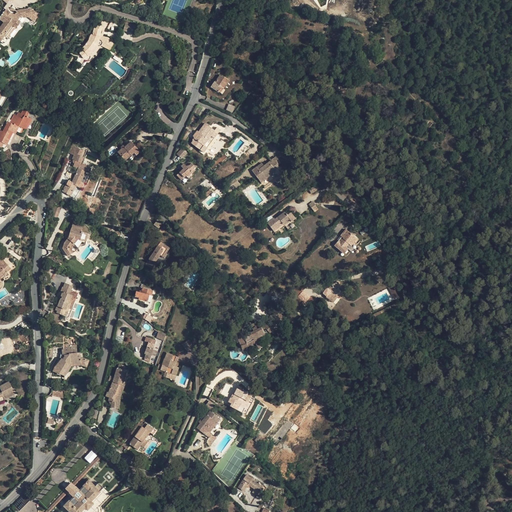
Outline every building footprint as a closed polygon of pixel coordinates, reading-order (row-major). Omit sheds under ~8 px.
[(9,6),(0,17),(0,19),(4,22),(0,27),(0,40),(4,44),(5,44),(6,43),(7,42),(8,41),(8,40),(8,39),(8,38),(6,37),(14,26),(16,27),(17,27),(18,26),(19,25),(20,23),(20,22),(20,21),(22,18),(28,17),(33,20),(30,24),(31,26),(32,26),(33,25),(34,25),(35,23),(35,22),(34,21),(39,15),(31,8),(15,11),(17,12),(14,15),(8,11),(11,7),(9,6)] [(111,51),(115,44),(110,42),(110,41),(110,40),(109,40),(109,39),(108,38),(107,38),(102,37),(104,28),(107,30),(111,21),(103,16),(98,25),(96,29),(94,28),(93,35),(92,34),(91,36),(90,37),(89,39),(88,42),(87,43),(85,45),(86,45),(84,47),(83,48),(76,62),(78,63),(83,65),(85,60),(88,61),(91,59),(91,54),(93,52),(95,50),(97,47),(101,46),(111,51)] [(123,31),(134,34),(136,26),(125,23),(123,31)] [(8,38),(16,27),(14,26),(6,37),(8,38)] [(93,52),(91,54),(91,59),(92,58),(94,55),(97,51),(99,49),(101,46),(97,47),(95,50),(93,52)] [(215,82),(214,82),(211,87),(219,92),(221,88),(223,89),(223,88),(229,80),(222,76),(221,77),(220,76),(215,82)] [(7,145),(10,139),(8,138),(11,131),(16,133),(17,131),(19,133),(23,134),(30,119),(27,117),(29,113),(23,110),(21,114),(19,112),(16,116),(14,115),(11,120),(9,119),(3,132),(1,131),(0,131),(0,146),(2,147),(4,143),(7,145)] [(215,130),(205,123),(199,132),(194,138),(193,140),(193,141),(191,143),(204,152),(221,130),(217,127),(215,130)] [(44,140),(46,142),(52,130),(50,129),(44,140)] [(122,149),(118,152),(125,161),(134,153),(138,149),(131,142),(125,147),(122,149)] [(77,148),(72,145),(68,153),(74,155),(77,148)] [(75,199),(82,189),(79,188),(82,182),(86,184),(90,173),(88,172),(90,167),(81,163),(84,157),(80,156),(83,150),(77,148),(74,155),(72,159),(73,159),(73,162),(74,163),(75,164),(74,166),(76,168),(76,169),(75,170),(76,171),(77,172),(72,182),(69,180),(67,183),(62,191),(75,199)] [(187,153),(182,148),(177,154),(182,159),(187,153)] [(276,157),(265,166),(262,168),(261,167),(259,169),(257,167),(252,171),(263,185),(277,175),(282,171),(283,170),(279,165),(278,166),(276,164),(280,161),(276,157)] [(185,165),(184,164),(181,166),(182,167),(183,169),(182,171),(177,175),(184,183),(194,174),(193,173),(191,171),(194,169),(195,167),(192,163),(191,164),(189,161),(185,165)] [(320,188),(318,184),(317,185),(309,190),(311,194),(320,188)] [(62,207),(61,206),(58,208),(57,207),(55,207),(51,217),(57,219),(62,207)] [(287,215),(285,212),(275,219),(274,218),(267,223),(274,231),(283,224),(282,222),(288,217),(291,220),(292,221),(296,218),(291,212),(287,215)] [(162,222),(157,219),(154,225),(159,228),(162,222)] [(68,256),(74,253),(77,251),(85,241),(86,242),(89,234),(81,232),(83,227),(76,225),(72,224),(70,232),(69,237),(64,243),(63,248),(68,256)] [(354,236),(346,229),(341,236),(343,238),(340,242),(338,241),(334,245),(344,254),(348,249),(346,247),(349,243),(348,243),(354,236)] [(357,239),(354,236),(348,243),(349,243),(351,245),(357,239)] [(170,248),(160,242),(158,245),(155,250),(145,264),(148,266),(147,267),(146,269),(150,271),(152,268),(156,271),(159,266),(155,263),(160,255),(163,257),(170,248)] [(195,260),(200,254),(194,250),(189,257),(195,260)] [(3,254),(1,257),(13,270),(16,267),(3,254)] [(0,286),(1,286),(1,285),(1,283),(1,282),(0,281),(0,280),(0,277),(6,271),(7,272),(9,270),(11,271),(11,272),(13,270),(1,257),(0,256),(0,286)] [(7,272),(6,271),(0,277),(0,280),(0,281),(8,274),(7,272)] [(327,290),(327,291),(328,292),(329,293),(326,297),(334,302),(338,297),(336,295),(341,291),(338,288),(340,287),(338,282),(331,284),(332,285),(327,289),(327,290)] [(57,313),(66,316),(69,308),(72,309),(75,301),(74,301),(77,293),(71,291),(73,286),(65,283),(63,287),(61,292),(63,292),(61,296),(62,297),(62,298),(61,298),(58,306),(57,306),(56,310),(58,311),(57,313)] [(139,299),(150,302),(153,291),(141,288),(140,292),(137,291),(135,297),(139,297),(139,299)] [(344,294),(341,291),(336,295),(338,297),(340,299),(344,294)] [(269,318),(275,320),(278,310),(273,308),(269,318)] [(151,319),(152,317),(146,313),(143,318),(152,324),(153,321),(151,319)] [(244,338),(243,334),(237,337),(240,343),(239,343),(241,346),(242,351),(248,350),(248,347),(255,343),(256,345),(261,343),(259,338),(265,334),(261,327),(258,329),(254,323),(250,325),(254,331),(250,333),(251,334),(252,336),(246,339),(245,339),(244,338)] [(273,329),(268,323),(264,327),(270,333),(274,329),(273,329)] [(166,333),(159,330),(158,332),(157,338),(164,341),(166,333)] [(65,376),(71,366),(71,364),(81,363),(81,365),(87,367),(89,360),(83,358),(83,353),(77,353),(77,347),(72,348),(72,345),(70,345),(70,336),(63,337),(57,338),(57,346),(63,346),(63,349),(63,354),(65,354),(65,357),(63,359),(62,358),(55,367),(54,372),(65,376)] [(146,337),(145,341),(148,342),(144,354),(146,354),(144,360),(149,362),(156,340),(146,337)] [(218,350),(220,352),(230,340),(228,338),(218,350)] [(188,340),(182,344),(186,350),(193,346),(188,340)] [(178,357),(167,353),(162,365),(159,364),(157,369),(165,372),(163,377),(170,379),(172,374),(176,376),(179,367),(178,367),(175,366),(177,362),(178,357)] [(118,368),(117,368),(114,377),(113,382),(109,392),(108,392),(106,396),(109,398),(108,401),(112,401),(116,403),(119,396),(117,395),(122,383),(125,384),(126,384),(128,377),(127,377),(128,370),(125,369),(126,366),(120,364),(118,368)] [(9,382),(0,386),(0,388),(1,391),(0,391),(0,402),(1,402),(2,402),(3,402),(5,401),(5,400),(5,399),(5,398),(15,393),(9,382)] [(116,403),(112,401),(111,406),(111,407),(119,409),(121,396),(125,384),(122,383),(117,395),(119,396),(116,403)] [(66,387),(55,385),(52,396),(64,398),(66,387)] [(229,402),(228,405),(237,410),(241,403),(243,398),(242,397),(243,394),(242,394),(244,390),(241,389),(241,388),(239,386),(234,395),(232,398),(231,398),(230,398),(228,402),(229,402)] [(210,401),(206,406),(211,410),(214,405),(210,401)] [(220,419),(210,411),(205,417),(202,421),(200,420),(199,422),(200,423),(196,428),(205,435),(208,430),(215,421),(217,423),(220,419)] [(210,432),(217,423),(215,421),(208,430),(210,432)] [(156,430),(145,422),(144,424),(140,422),(131,434),(135,437),(129,444),(137,450),(141,445),(145,439),(150,432),(153,434),(156,430)] [(212,434),(209,438),(208,439),(208,442),(208,445),(209,447),(217,437),(212,434)] [(84,458),(90,463),(97,456),(92,450),(84,458)] [(251,477),(246,475),(243,479),(238,487),(244,491),(246,487),(247,487),(248,487),(249,487),(250,487),(250,486),(254,489),(253,490),(254,490),(258,493),(257,494),(261,496),(267,487),(253,479),(251,477)] [(81,511),(85,508),(85,507),(84,506),(90,500),(91,502),(92,501),(101,492),(100,491),(103,488),(98,483),(95,487),(94,486),(94,485),(89,480),(83,486),(84,486),(80,490),(76,486),(75,487),(70,492),(69,493),(74,497),(70,501),(69,500),(63,506),(69,511),(70,511),(71,511),(70,511),(81,511)] [(71,483),(66,488),(70,492),(75,487),(71,483)] [(27,491),(13,505),(19,511),(33,497),(27,491)] [(94,504),(92,501),(91,502),(90,500),(84,506),(85,507),(85,508),(88,510),(94,504)]
